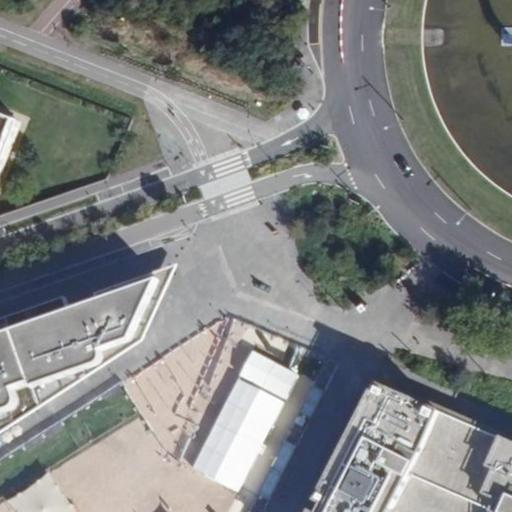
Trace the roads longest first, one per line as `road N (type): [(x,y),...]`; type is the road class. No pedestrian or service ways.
road 1 (unclassified): [(0,283),(310,172),(347,172),(403,190)]
road 2 (unclassified): [(352,63),(337,102),(307,135),(0,247)]
road 3 (secondary): [(352,63),(373,141),(403,190)]
road 4 (secondary): [(403,190),(442,232),(511,273)]
